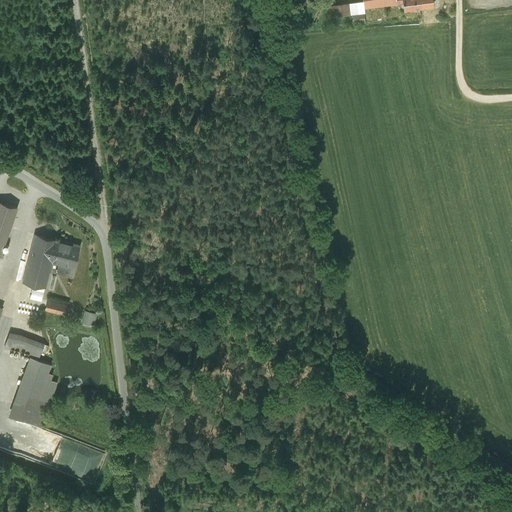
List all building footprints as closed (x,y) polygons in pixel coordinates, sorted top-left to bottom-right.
[(412,1),(411,0),(363,0),(364,9),(396,5),(396,3),(403,2),(404,11),(421,9),(420,0),(412,1)] [(411,0),(412,1),(420,0),(421,9),(432,7),(431,0),(411,0)] [(351,15),(350,3),(326,5),(327,17),(351,15)] [(352,13),(352,23),(365,22),(364,12),(352,13)] [(0,249),(17,205),(0,198),(0,249)] [(57,239),(34,233),(34,234),(22,280),(22,281),(45,286),(49,270),(57,239)] [(79,245),(57,239),(49,270),(71,276),(73,267),(74,267),(79,245)] [(67,305),(47,300),(44,310),(64,315),(67,305)] [(96,314),(85,311),(83,322),(93,324),(96,314)] [(44,344),(9,330),(4,343),(39,357),(44,344)] [(50,364),(30,356),(13,401),(45,414),(56,382),(45,377),(50,364)]
